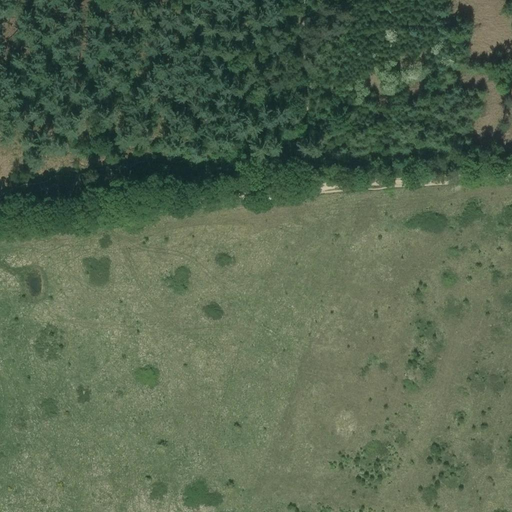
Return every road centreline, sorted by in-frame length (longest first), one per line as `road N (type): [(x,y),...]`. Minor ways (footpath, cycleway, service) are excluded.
road 1 (track): [(181,201),(511,173)]
road 2 (track): [(181,201),(0,223)]
